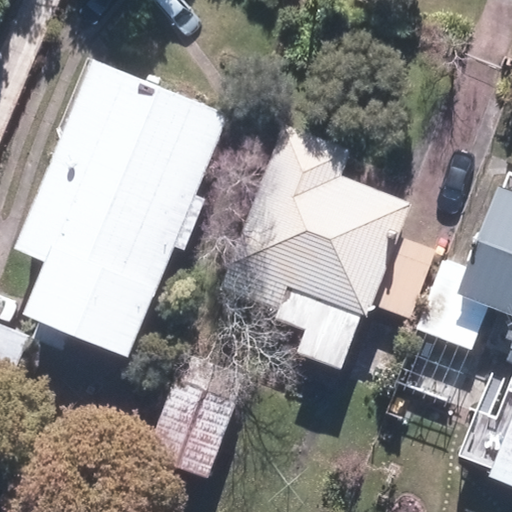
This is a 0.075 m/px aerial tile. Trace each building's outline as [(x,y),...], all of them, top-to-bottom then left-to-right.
[(41,254),(20,303),(121,346),(123,347),(184,192),(212,124),(217,111),(89,57),(14,243),(41,254)] [(400,203),(333,175),(343,150),(281,124),(214,285),(271,310),(269,314),(301,328),(292,349),(335,367),(335,364),(400,203)] [(511,448),(507,463),(511,465),(511,181),(510,181),(478,266),(449,255),(423,321),(479,343),(498,295),(511,300),(511,448)] [(0,390),(21,337),(0,328),(0,390)] [(156,444),(216,467),(255,369),(195,346),(156,444)]
